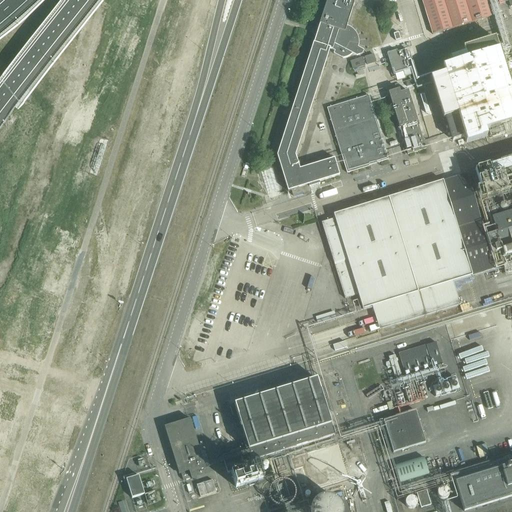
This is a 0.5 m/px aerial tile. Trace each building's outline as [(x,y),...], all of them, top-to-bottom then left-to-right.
[(313,43),(277,156),(286,188),(287,192),(291,191),(293,197),(302,194),(303,194),(309,192),(310,191),(309,188),(319,184),(318,182),(339,176),(336,166),(334,159),(299,170),(295,156),(330,49),(332,50),(335,51),(333,54),(343,59),(345,58),(348,57),(351,55),(352,54),(356,56),(360,55),(362,55),(364,51),(358,48),(359,44),(358,40),(357,37),(356,33),(353,30),(350,28),(347,27),(355,0),(327,0),(319,25),(320,25),(318,31),(316,30),(314,34),(316,35),(314,43),(313,43)] [(421,0),(432,35),(492,17),(487,0),(421,0)] [(389,15),(391,23),(399,20),(397,12),(389,15)] [(396,52),(387,54),(393,74),(412,68),(407,50),(397,54),(396,52)] [(444,75),(430,79),(442,117),(445,117),(453,141),(463,138),(465,144),(487,137),(485,131),(488,130),(511,122),(511,92),(503,63),(500,52),(499,50),(467,60),(465,54),(449,59),(451,65),(442,67),(444,75)] [(374,55),(364,57),(367,66),(376,63),(374,55)] [(350,62),(352,70),(365,66),(363,58),(350,62)] [(389,93),(407,155),(425,149),(408,91),(400,93),(399,90),(389,93)] [(327,109),(347,174),(370,167),(369,166),(388,160),(369,96),(327,109)] [(496,271),(483,228),(467,174),(334,214),(335,219),(322,223),(346,299),(359,296),(364,309),(372,307),(380,330),(460,305),(453,284),(496,271)] [(511,211),(492,217),(504,258),(511,255),(511,211)] [(405,378),(444,367),(437,343),(398,354),(405,378)] [(247,450),(222,458),(222,459),(223,463),(227,477),(231,476),(236,493),(262,485),(255,460),(334,437),(317,381),(234,406),(247,450)] [(439,381),(439,388),(435,388),(435,393),(458,393),(458,381),(439,381)] [(431,420),(437,438),(471,427),(465,409),(431,420)] [(393,453),(425,442),(416,412),(383,422),(393,453)] [(190,420),(164,428),(166,434),(168,439),(179,475),(181,475),(183,481),(191,479),(191,480),(192,480),(193,481),(194,481),(195,481),(195,480),(196,480),(196,479),(197,479),(197,478),(197,477),(205,474),(203,470),(205,469),(223,463),(222,459),(204,466),(193,431),(190,420)] [(446,450),(454,470),(482,460),(474,440),(446,450)] [(210,462),(204,443),(198,445),(204,464),(210,462)] [(401,484),(430,475),(424,457),(396,466),(401,484)] [(328,464),(334,483),(347,478),(341,460),(328,464)] [(464,511),(511,497),(511,465),(454,483),(463,511),(464,511)] [(144,495),(138,477),(134,478),(133,476),(125,478),(132,499),(144,495)] [(299,489),(278,478),(268,498),(288,509),(299,489)] [(213,482),(197,486),(201,498),(216,493),(213,482)] [(430,506),(426,492),(416,495),(421,509),(430,506)] [(344,511),(344,509),(343,506),(342,503),(340,501),(338,499),(336,497),(332,496),(329,495),(325,495),(323,496),(319,497),(317,499),(315,501),(313,504),(311,508),(311,511),(310,511),(344,511)]
